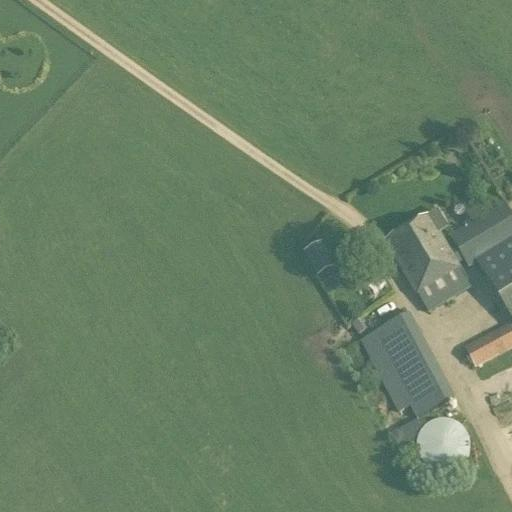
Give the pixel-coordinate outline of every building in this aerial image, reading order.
[(455,249),(448,253),(438,236),(446,231),(436,214),(386,245),(429,316),(469,292),(458,274),(460,273),(457,267),(464,263),(467,269),(476,263),(507,315),(511,312),(511,218),(505,207),(449,240),(455,249)] [(303,253),(317,277),(335,267),(321,242),(303,253)] [(409,317),(369,338),(360,343),(369,363),(398,416),(448,389),(409,317)] [(475,371),(511,351),(511,330),(510,332),(508,328),(465,352),(475,371)] [(448,423),(439,423),(438,422),(452,416),(446,407),(391,436),(400,453),(416,444),(416,453),(419,461),(425,468),(432,473),(440,475),(449,475),(457,471),(463,465),(468,457),(469,449),(467,440),(463,432),(456,426),(448,423)]
